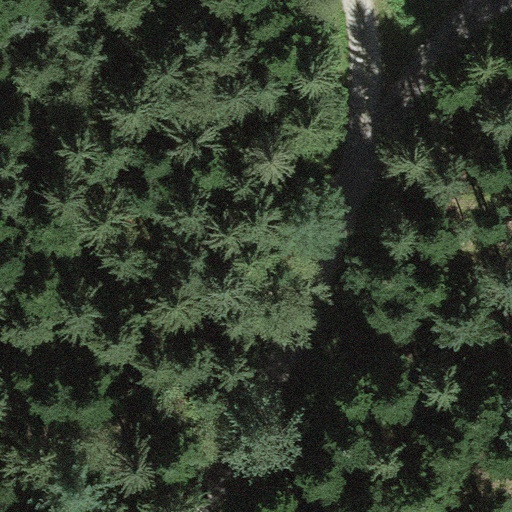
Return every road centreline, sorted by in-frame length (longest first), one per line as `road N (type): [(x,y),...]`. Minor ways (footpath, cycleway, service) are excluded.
road 1 (track): [(186,511),(273,383),(330,254),(368,139),(365,0)]
road 2 (track): [(368,139),(440,42),(486,0)]
